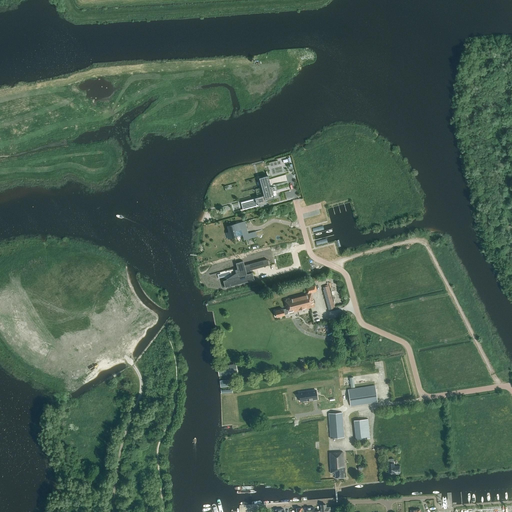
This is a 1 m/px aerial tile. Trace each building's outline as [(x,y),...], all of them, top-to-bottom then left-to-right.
[(265,200),(265,199),(267,199),(267,200),(274,198),(273,195),(272,195),(271,193),(272,192),(269,179),(260,182),(264,196),(255,198),(255,199),(242,203),(244,210),(264,204),(264,203),(265,202),(265,200)] [(230,238),(242,235),(244,240),(257,236),(256,232),(248,234),(245,221),(227,226),(230,238)] [(243,261),(236,263),(240,275),(223,280),(225,287),(254,279),(252,272),(246,274),(246,271),(268,265),(267,259),(244,265),(243,261)] [(305,273),(310,271),(306,260),(301,261),(305,273)] [(317,291),(315,285),(306,288),(307,293),(286,299),(286,300),(285,300),(287,308),(283,309),(275,311),(277,317),(285,315),(284,314),(288,313),(315,306),(311,293),(317,291)] [(329,310),(335,308),(333,302),(328,286),(323,287),(324,290),(323,290),(329,310)] [(236,364),(218,367),(218,368),(219,376),(237,372),(236,364)] [(391,388),(391,390),(391,393),(392,395),(393,396),(395,397),(398,398),(399,399),(402,398),(404,397),(405,396),(407,394),(408,392),(408,390),(408,388),(408,386),(406,384),(405,383),(403,382),(401,381),(398,381),(396,382),(394,383),(392,384),(391,386),(391,388)] [(350,406),(377,402),(375,385),(348,390),(350,406)] [(300,401),(317,398),(316,390),(299,392),(300,401)] [(317,410),(339,408),(338,399),(316,402),(317,410)] [(330,438),(344,437),(342,412),(329,413),(330,438)] [(321,419),(312,420),(312,424),(298,425),(299,431),(319,430),(319,424),(321,424),(322,434),(328,434),(327,419),(321,419)] [(356,440),(370,438),(368,419),(354,420),(356,440)] [(344,468),(343,452),(329,452),(330,457),(331,473),(335,472),(335,478),(344,477),(344,473),(345,473),(345,468),(344,468)] [(400,466),(394,466),(394,463),(391,463),(391,464),(388,465),(388,474),(395,473),(395,474),(400,474),(400,471),(400,466)]
